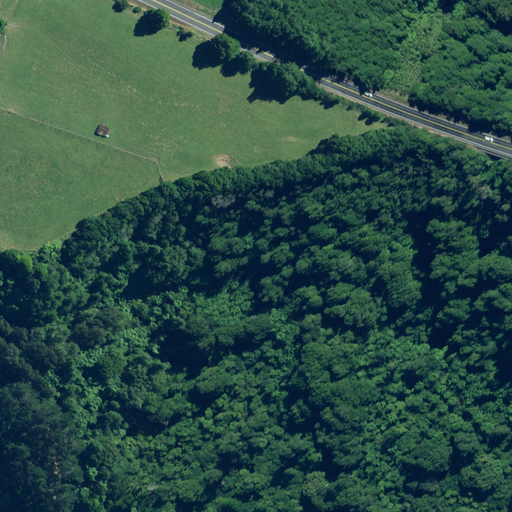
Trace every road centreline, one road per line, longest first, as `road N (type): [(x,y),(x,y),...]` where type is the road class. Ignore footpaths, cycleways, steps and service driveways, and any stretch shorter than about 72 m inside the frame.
road 1 (trunk): [(149,0),(370,100),(511,145)]
road 2 (track): [(54,511),(68,388),(46,334),(0,341)]
